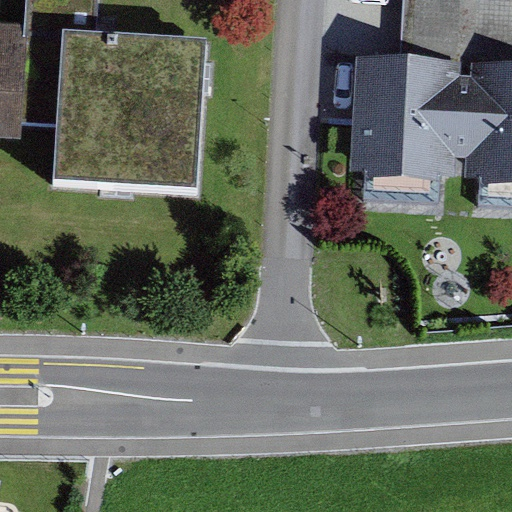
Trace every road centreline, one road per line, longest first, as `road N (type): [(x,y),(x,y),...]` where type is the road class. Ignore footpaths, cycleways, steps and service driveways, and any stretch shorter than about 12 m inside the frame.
road 1 (residential): [(308,0),(291,404)]
road 2 (residential): [(291,404),(0,399)]
road 3 (residential): [(511,391),(291,404)]
